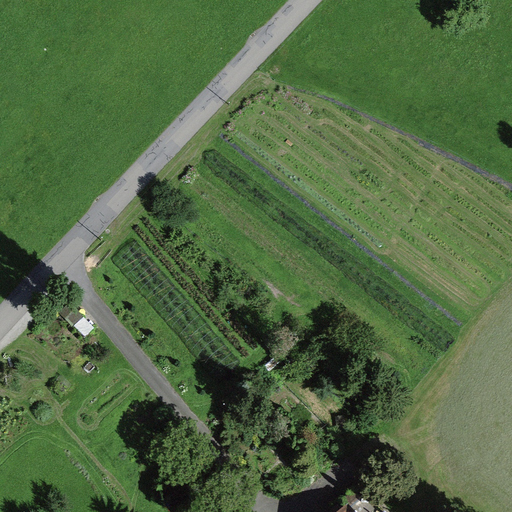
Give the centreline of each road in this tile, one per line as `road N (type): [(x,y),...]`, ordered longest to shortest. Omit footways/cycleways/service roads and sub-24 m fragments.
road 1 (tertiary): [(0,323),(311,0)]
road 2 (track): [(511,309),(378,428)]
